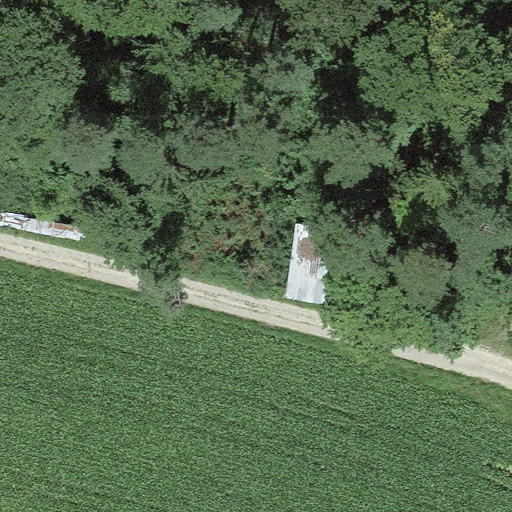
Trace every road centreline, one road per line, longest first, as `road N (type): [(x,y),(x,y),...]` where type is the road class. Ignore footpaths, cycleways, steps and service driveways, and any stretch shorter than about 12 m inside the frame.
road 1 (track): [(0,242),(511,378)]
road 2 (track): [(456,0),(511,185)]
